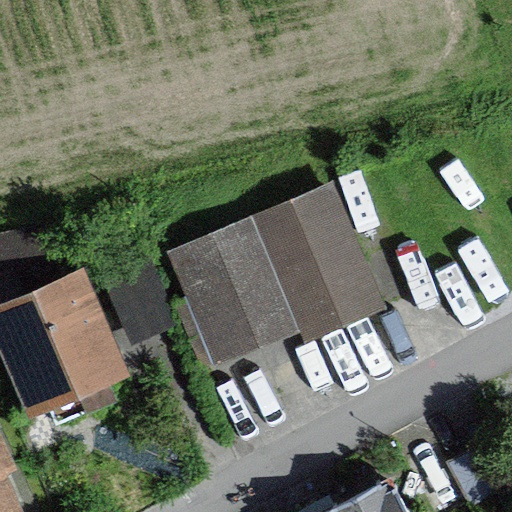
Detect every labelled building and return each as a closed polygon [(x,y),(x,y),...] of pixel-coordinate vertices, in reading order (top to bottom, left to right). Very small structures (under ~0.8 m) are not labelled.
[(306,345),(380,311),(325,191),(173,261),(219,361),(296,326),(306,345)] [(0,276),(60,262),(51,221),(0,232),(0,276)] [(143,269),(111,283),(133,332),(164,318),(143,269)] [(0,360),(27,423),(128,379),(81,270),(0,305),(0,360)] [(0,511),(15,511),(0,478),(18,470),(0,432),(0,511)] [(471,507),(511,484),(511,466),(498,441),(449,467),(471,507)] [(330,508),(331,511),(399,511),(383,481),(330,508)]
